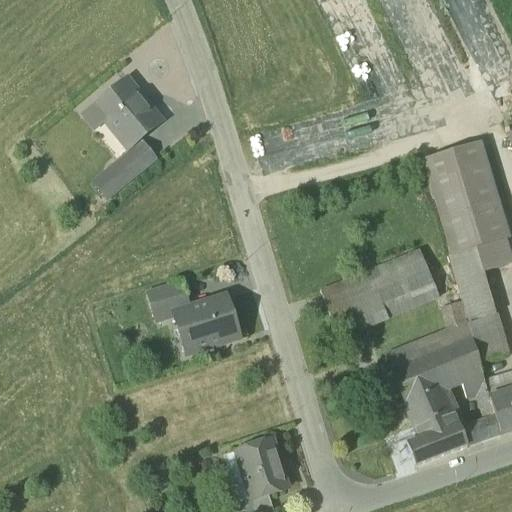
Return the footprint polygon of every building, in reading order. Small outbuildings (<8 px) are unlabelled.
[(339,0),(357,45),(378,37),(363,0),(339,0)] [(377,0),(393,38),(407,39),(410,37),(443,38),(427,0),(377,0)] [(434,0),(454,44),(474,36),(458,0),(434,0)] [(392,59),(381,35),(362,44),(373,67),(392,59)] [(158,125),(124,83),(92,109),(126,151),(158,125)] [(479,144),(421,162),(450,256),(451,258),(475,250),(509,240),(479,144)] [(153,162),(140,146),(117,165),(130,181),(153,162)] [(117,165),(92,186),(105,201),(130,181),(117,165)] [(475,250),(451,258),(450,256),(447,258),(466,326),(495,317),(495,316),(475,250)] [(436,299),(418,253),(318,294),(339,345),(355,338),(352,333),(436,299)] [(180,283),(148,293),(157,323),(175,318),(174,316),(189,311),(180,283)] [(189,311),(174,316),(175,318),(188,357),(240,339),(227,299),(189,311)] [(459,304),(441,310),(447,334),(384,359),(407,419),(413,433),(417,443),(435,436),(418,399),(406,369),(453,348),(468,343),(459,304)] [(466,326),(477,364),(507,355),(496,316),(495,316),(495,317),(466,326)] [(468,343),(453,348),(406,369),(418,399),(439,390),(471,378),(480,373),(468,343)] [(511,371),(488,379),(493,396),(511,390),(511,371)] [(488,400),(480,373),(471,378),(484,425),(494,421),(491,413),(488,400)] [(457,428),(439,390),(418,399),(435,436),(457,428)] [(511,392),(488,400),(491,413),(494,421),(499,437),(511,433),(511,392)] [(407,419),(391,426),(396,439),(413,433),(407,419)] [(484,425),(478,427),(476,430),(482,443),(499,437),(494,421),(484,425)] [(417,443),(406,447),(414,469),(466,449),(457,428),(417,443)] [(271,444),(237,454),(251,500),(252,502),(268,497),(285,492),(271,444)] [(251,500),(229,507),(230,511),(272,511),(268,497),(252,502),(251,500)]
